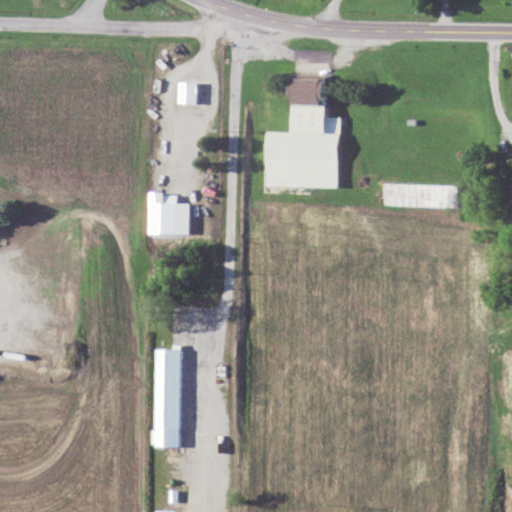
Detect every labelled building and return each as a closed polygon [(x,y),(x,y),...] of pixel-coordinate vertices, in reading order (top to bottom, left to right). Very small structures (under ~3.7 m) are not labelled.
[(343,187),(344,116),(333,116),(334,74),(297,74),(296,131),(269,130),(268,185),(343,187)] [(183,82),(183,101),(201,101),(201,82),(183,82)] [(364,135),(365,127),(346,125),(345,133),(364,135)] [(459,206),(459,183),(379,182),(379,205),(459,206)] [(153,234),(182,234),(182,202),(153,202),(153,234)] [(185,349),(157,348),(156,446),(185,446),(185,349)]
